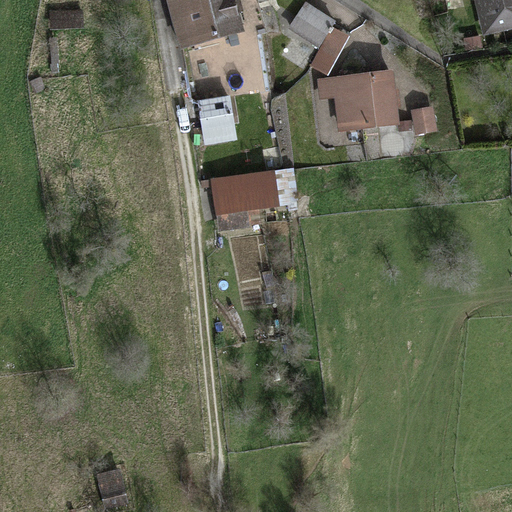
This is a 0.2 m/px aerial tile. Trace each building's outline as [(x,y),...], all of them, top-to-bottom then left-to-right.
[(230,0),(193,0),(169,6),(181,53),(240,38),(230,0)] [(511,0),(473,0),(481,36),(511,29),(511,0)] [(308,10),(292,34),(316,51),(332,27),(308,10)] [(81,15),(50,15),(50,32),(81,31),(81,15)] [(394,83),(320,86),(320,103),(334,102),(336,134),(396,131),(394,83)] [(231,103),(200,105),(204,148),(234,146),(231,103)] [(285,179),(212,187),(216,219),(288,211),(285,179)] [(118,478),(100,481),(105,510),(123,507),(118,478)]
